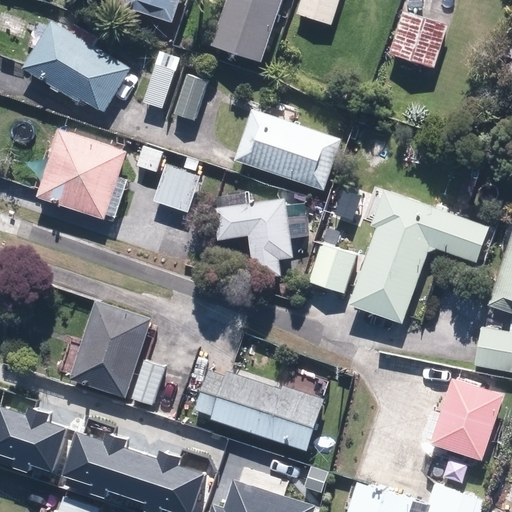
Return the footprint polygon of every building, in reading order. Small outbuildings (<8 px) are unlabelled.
[(184,0),(131,0),(130,5),(177,21),(184,0)] [(265,60),(285,0),(231,0),(217,44),(265,60)] [(335,23),(342,0),(305,0),(301,13),(335,23)] [(451,24),(409,9),(394,52),(436,66),(451,24)] [(134,66),(56,19),(29,63),(108,110),(134,66)] [(179,65),(162,60),(149,100),(166,105),(179,65)] [(211,80),(191,74),(179,113),(198,119),(211,80)] [(345,138),(257,107),(239,157),(327,188),(345,138)] [(108,218),(132,149),(64,125),(40,194),(108,218)] [(164,148),(143,143),(139,166),(159,170),(164,148)] [(204,175),(170,165),(159,199),(193,209),(204,175)] [(407,320),(434,244),(480,260),(492,226),(390,190),(389,193),(373,187),(363,214),(379,220),(378,224),(382,225),(354,302),(407,320)] [(223,236),(253,232),(260,277),(285,274),(283,257),(298,255),(289,197),(219,207),(223,236)] [(359,254),(325,243),(314,281),(347,292),(359,254)] [(511,246),(494,302),(511,308),(511,246)] [(131,396),(155,317),(100,300),(76,379),(131,396)] [(511,330),(485,327),(479,365),(511,369),(511,330)] [(168,367),(148,360),(136,394),(156,401),(168,367)] [(212,370),(199,409),(313,449),(329,403),(232,369),(230,376),(212,370)] [(486,457),(507,393),(457,377),(435,441),(486,457)] [(52,472),(66,428),(45,422),(47,414),(26,407),(24,414),(0,407),(0,454),(14,459),(12,467),(28,472),(30,465),(52,472)] [(76,432),(62,475),(93,486),(91,494),(105,498),(107,490),(127,497),(141,453),(125,448),(128,441),(106,434),(104,441),(76,432)] [(141,453),(127,497),(146,503),(143,511),(147,511),(158,511),(160,507),(174,511),(190,511),(203,474),(178,465),(180,458),(158,451),(156,458),(141,453)] [(482,511),(488,498),(437,481),(430,502),(363,479),(352,511),(482,511)] [(234,480),(225,509),(214,506),(212,511),(314,511),(317,507),(234,480)]
